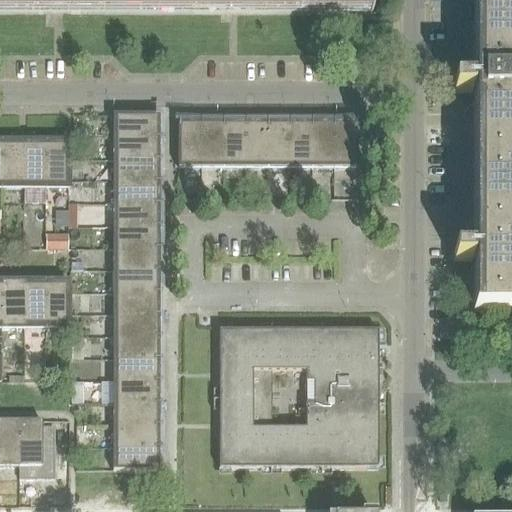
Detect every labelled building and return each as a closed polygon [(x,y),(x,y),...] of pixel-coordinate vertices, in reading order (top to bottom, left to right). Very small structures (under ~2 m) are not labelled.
[(0,0),(0,14),(370,14),(371,14),(371,0),(0,0)] [(457,85),(450,85),(450,96),(454,96),(455,99),(457,103),(459,107),(461,110),(464,113),(462,115),(463,116),(473,105),(473,254),(470,254),(454,254),(454,265),(470,265),(473,265),(473,313),(473,314),(511,314),(511,0),(472,0),(473,75),(462,64),(461,65),(465,69),(463,72),(461,76),(459,80),(457,85)] [(158,141),(158,119),(158,118),(113,118),(113,141),(158,141)] [(200,125),(178,125),(177,125),(177,171),(200,171),(200,125)] [(200,171),(223,171),(223,125),(200,125),(200,171)] [(245,125),(223,125),(223,171),(245,171),(245,125)] [(245,171),(266,171),(266,125),(245,125),(245,171)] [(288,125),(266,125),(266,171),(288,171),(288,125)] [(288,171),(311,171),(311,125),(288,125),(288,171)] [(311,171),(334,171),(334,125),(311,125),(311,171)] [(356,125),(355,125),(334,125),(334,171),(355,171),(356,125)] [(113,141),(113,163),(158,163),(158,141),(113,141)] [(46,191),(68,190),(68,144),(45,145),(46,191)] [(23,145),(1,145),(1,191),(24,191),(23,145)] [(45,145),(23,145),(24,191),(46,191),(45,145)] [(113,163),(113,186),(158,186),(158,163),(113,163)] [(71,180),(82,180),(82,168),(71,168),(71,180)] [(113,186),(113,208),(158,208),(158,186),(113,186)] [(76,207),(67,207),(67,212),(67,228),(67,230),(76,230),(76,207)] [(113,208),(113,230),(158,230),(158,208),(113,208)] [(113,230),(113,252),(158,252),(158,230),(113,230)] [(68,252),(68,238),(46,238),(46,252),(68,252)] [(113,252),(113,274),(158,274),(158,252),(113,252)] [(113,274),(113,296),(158,296),(158,274),(113,274)] [(12,284),(1,284),(2,331),(24,331),(24,285),(12,284)] [(46,284),(24,285),(24,331),(46,330),(46,284)] [(57,284),(46,284),(46,330),(69,330),(69,299),(69,288),(69,284),(57,284)] [(69,288),(69,299),(82,299),(82,294),(81,294),(81,288),(69,288)] [(113,296),(113,318),(158,318),(158,296),(113,296)] [(113,318),(113,340),(158,340),(158,318),(113,318)] [(377,334),(310,334),(218,334),(218,439),(218,441),(218,472),(377,472),(377,396),(377,355),(377,334)] [(113,340),(113,362),(158,362),(158,340),(113,340)] [(71,349),(83,349),(83,341),(71,341),(71,349)] [(113,362),(113,384),(158,384),(158,362),(113,362)] [(113,384),(113,406),(158,406),(158,384),(113,384)] [(113,406),(113,429),(158,429),(158,406),(113,406)] [(18,424),(0,424),(0,470),(18,470),(18,424)] [(41,424),(40,424),(18,424),(18,470),(18,482),(40,482),(40,470),(41,470),(41,424)] [(113,429),(113,451),(158,451),(158,429),(113,429)] [(56,435),(56,448),(66,448),(66,435),(56,435)] [(158,473),(158,472),(158,451),(113,451),(113,473),(158,473)]
